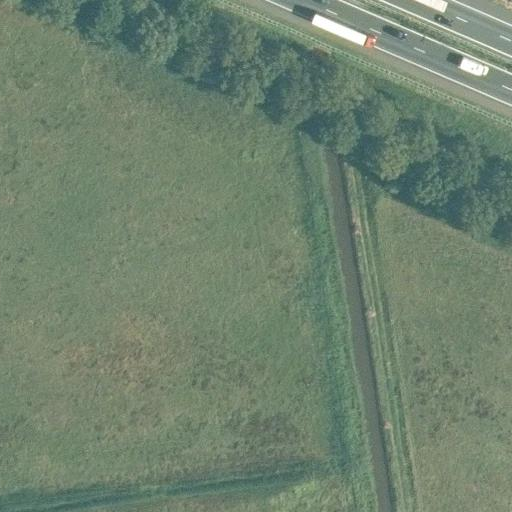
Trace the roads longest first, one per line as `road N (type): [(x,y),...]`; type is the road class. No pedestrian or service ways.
road 1 (track): [(137,0),(350,98),(413,164),(511,209)]
road 2 (motorway): [(314,0),(511,85)]
